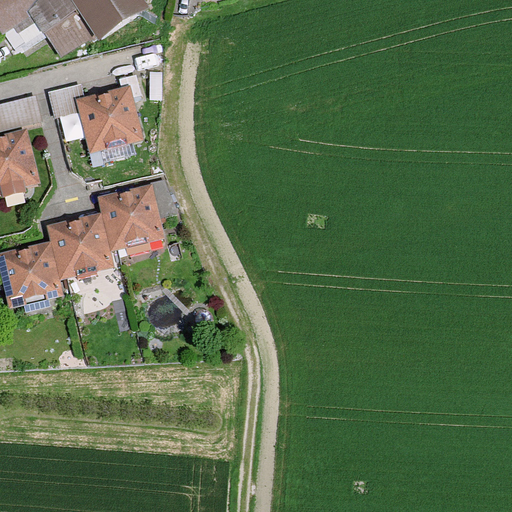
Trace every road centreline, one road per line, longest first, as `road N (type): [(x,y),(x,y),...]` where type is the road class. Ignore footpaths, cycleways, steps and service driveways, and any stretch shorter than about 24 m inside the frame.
road 1 (track): [(243,511),(254,364)]
road 2 (residential): [(37,84),(69,200)]
